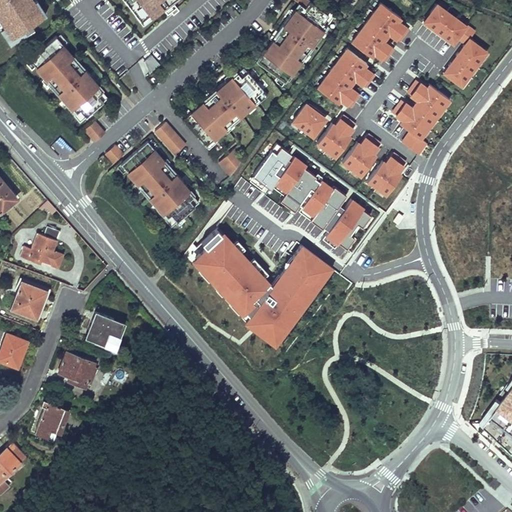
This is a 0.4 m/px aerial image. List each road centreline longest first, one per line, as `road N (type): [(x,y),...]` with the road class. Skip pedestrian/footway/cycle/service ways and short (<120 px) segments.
road 1 (primary): [(302,466),(63,189)]
road 2 (residential): [(455,346),(428,256),(422,199),(441,147),(511,58)]
road 3 (residential): [(261,0),(153,97)]
road 4 (residential): [(0,414),(24,392),(67,306)]
